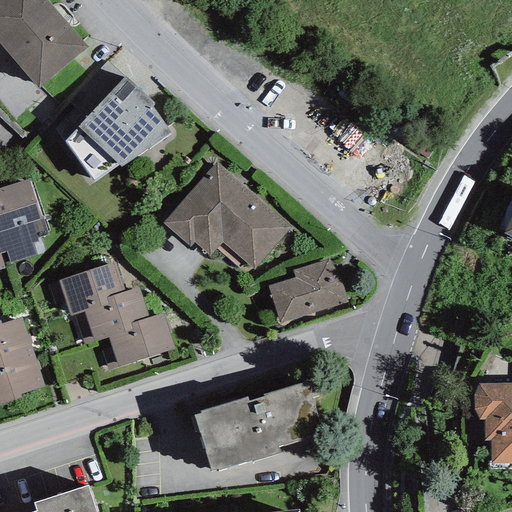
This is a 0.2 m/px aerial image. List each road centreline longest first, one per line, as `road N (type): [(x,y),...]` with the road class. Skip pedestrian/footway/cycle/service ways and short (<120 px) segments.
road 1 (residential): [(0,443),(399,311)]
road 2 (residential): [(109,0),(285,173),(412,271)]
road 3 (tertiary): [(399,311),(371,424),(365,511)]
road 4 (tertiary): [(511,107),(473,155),(412,271)]
